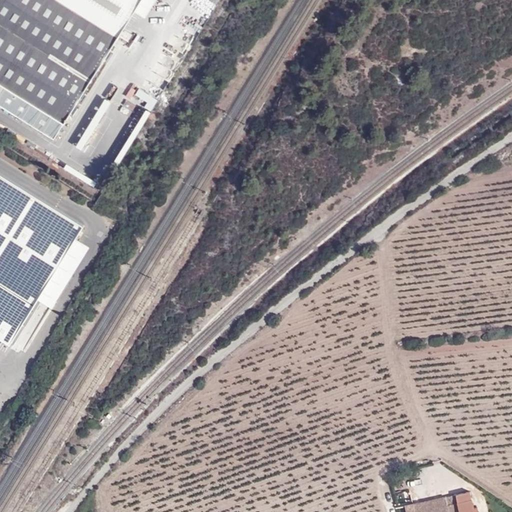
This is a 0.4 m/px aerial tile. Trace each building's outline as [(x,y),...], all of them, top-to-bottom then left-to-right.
[(0,0),(0,103),(53,138),(118,36),(70,6),(72,0),(0,0)] [(118,36),(134,10),(117,0),(72,0),(70,6),(118,36)] [(117,0),(134,10),(140,0),(117,0)] [(155,0),(140,0),(134,10),(145,17),(155,0)] [(79,223),(0,174),(0,338),(4,341),(79,223)] [(472,490),(406,502),(407,511),(480,511),(479,502),(475,503),(472,490)]
